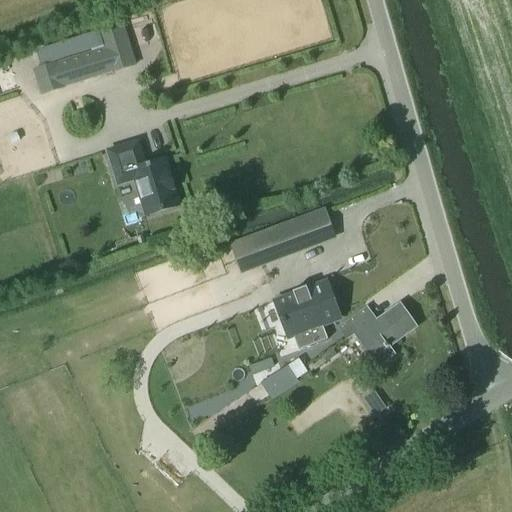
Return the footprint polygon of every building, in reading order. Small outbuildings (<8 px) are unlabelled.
[(65,90),(65,89),(111,74),(112,76),(135,68),(123,29),(99,37),(103,48),(104,52),(34,74),(42,98),(65,90)] [(98,32),(36,52),(40,67),(103,48),(99,37),(98,32)] [(146,218),(179,208),(165,162),(145,168),(138,145),(108,154),(116,179),(132,174),(146,218)] [(302,222),(251,241),(260,265),(311,246),(302,222)] [(328,341),(322,326),(338,321),(325,285),(307,291),(306,289),(292,295),(293,297),(276,303),(283,321),(281,321),(283,326),(285,325),(290,339),(293,337),(298,352),(328,341)] [(377,367),(394,355),(389,349),(416,329),(400,307),(376,323),(367,310),(339,330),(346,340),(354,335),(377,367)] [(271,400),(297,383),(287,368),(261,385),(271,400)] [(365,380),(353,388),(374,418),(386,410),(365,380)]
